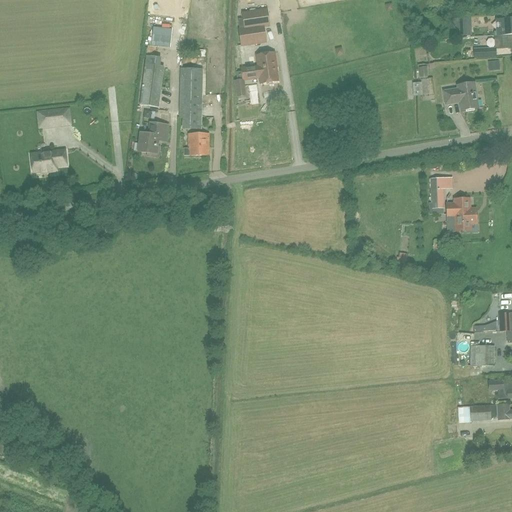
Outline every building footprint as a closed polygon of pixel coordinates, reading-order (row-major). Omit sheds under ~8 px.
[(162,0),(153,0),(151,8),(160,10),(163,0),(162,0)] [(241,47),(265,43),(263,28),(269,27),(267,11),(242,15),(244,30),(238,31),(241,47)] [(466,36),(465,19),(450,19),(451,37),(466,36)] [(502,36),(511,35),(511,19),(497,20),(497,21),(501,21),(502,30),(500,30),(498,32),(498,36),(502,36)] [(172,29),(153,27),(151,45),(170,47),(172,29)] [(17,69),(59,65),(63,53),(75,52),(75,54),(84,57),(84,60),(102,58),(103,56),(100,29),(16,37),(13,46),(28,51),(11,52),(10,41),(6,40),(2,40),(0,45),(0,52),(0,55),(0,54),(0,66),(17,65),(17,69)] [(511,35),(502,36),(502,50),(511,49),(511,35)] [(475,59),(496,58),(495,50),(474,50),(475,59)] [(242,81),(243,81),(251,80),(259,79),(260,85),(277,82),(273,54),(256,56),(258,67),(240,70),(241,73),(242,81)] [(140,106),(154,108),(154,105),(161,62),(146,60),(140,106)] [(427,67),(419,68),(420,78),(428,77),(427,67)] [(200,131),(201,72),(181,71),(180,119),(183,119),(183,130),(200,131)] [(245,97),(243,81),(242,81),(241,73),(236,73),(239,98),(245,97)] [(105,79),(0,91),(0,97),(16,96),(16,100),(61,95),(61,91),(82,89),(83,90),(106,88),(105,79)] [(422,83),(414,83),(414,96),(423,96),(422,83)] [(462,111),(478,109),(474,84),(458,86),(458,90),(444,93),(446,105),(460,102),(462,111)] [(70,124),(68,110),(38,114),(40,128),(70,124)] [(159,119),(158,126),(167,127),(168,115),(160,114),(159,119)] [(141,135),(139,154),(147,155),(146,157),(157,159),(158,149),(156,148),(157,143),(165,144),(167,127),(158,126),(150,125),(149,136),(141,135)] [(188,158),(209,157),(208,135),(188,135),(188,150),(184,150),(184,157),(188,157),(188,158)] [(31,165),(31,170),(33,171),(33,173),(46,171),(46,172),(57,171),(56,166),(66,165),(65,152),(31,156),(32,164),(31,165)] [(441,179),(431,179),(432,209),(443,209),(441,179)] [(452,200),(452,205),(447,205),(448,217),(455,217),(456,231),(471,231),(470,225),(476,224),(476,209),(470,210),(469,200),(452,200)] [(399,253),(399,257),(396,257),(395,263),(405,265),(407,254),(399,253)] [(511,314),(499,315),(500,324),(510,323),(511,325),(511,314)] [(510,323),(500,324),(500,332),(511,331),(511,325),(510,323)] [(494,367),(494,347),(470,347),(470,367),(494,367)] [(503,391),(502,381),(488,382),(488,392),(503,391)] [(511,409),(510,410),(509,405),(490,406),(491,419),(497,419),(498,421),(510,420),(511,419),(511,409)] [(491,419),(490,406),(469,407),(470,422),(491,421),(491,419)]
